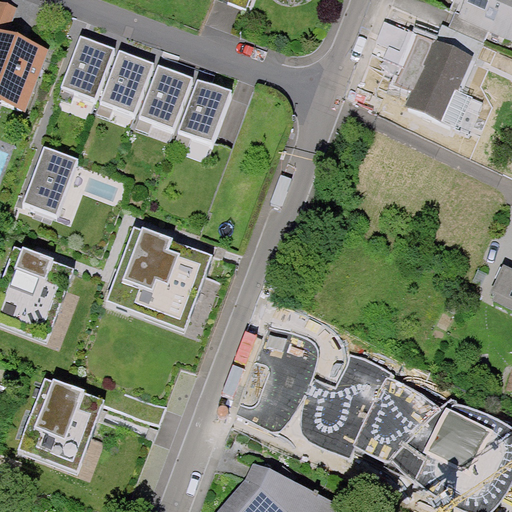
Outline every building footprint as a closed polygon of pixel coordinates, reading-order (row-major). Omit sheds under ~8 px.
[(250,0),(230,0),(229,6),(245,12),(250,0)] [(511,0),(456,0),(444,31),(441,29),(434,46),(430,44),(415,77),(418,79),(404,111),(450,134),(473,73),(485,36),(511,46),(511,0)] [(18,12),(0,5),(0,107),(24,116),(46,55),(8,39),(18,12)] [(62,94),(96,106),(114,54),(80,43),(62,94)] [(101,109),(135,121),(153,69),(119,57),(101,109)] [(140,123),(174,135),(192,83),(158,71),(140,123)] [(179,137),(214,149),(231,97),(197,85),(179,137)] [(24,205),(59,217),(76,165),(42,154),(24,205)] [(108,307),(185,335),(212,259),(134,232),(108,307)] [(0,290),(0,328),(48,346),(74,275),(14,253),(0,290)] [(511,272),(506,270),(489,306),(511,316),(511,272)] [(334,396),(341,393),(369,407),(344,459),(379,476),(400,434),(465,465),(484,425),(465,416),(470,407),(388,368),(384,374),(342,354),(335,368),(326,370),(320,374),(319,381),(320,389),(327,394),(334,396)] [(19,456),(78,479),(107,406),(47,383),(19,456)] [(249,475),(214,511),(344,511),(349,505),(255,460),(249,475)]
